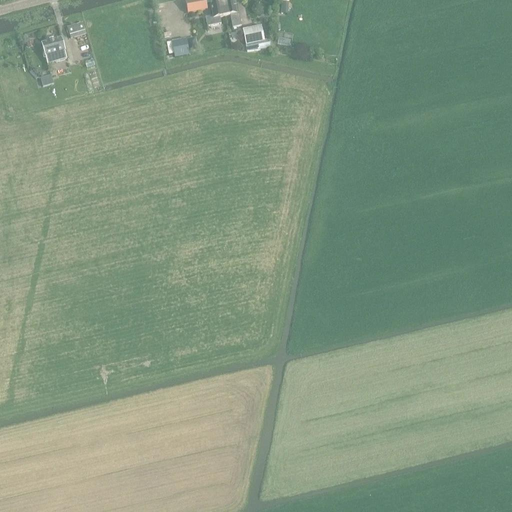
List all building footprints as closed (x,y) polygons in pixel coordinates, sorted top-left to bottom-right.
[(187,14),(207,9),(204,0),(197,0),(185,2),(187,14)] [(219,18),(224,17),(220,0),(208,0),(212,17),(205,18),(207,28),(221,25),(219,18)] [(232,0),(220,0),(224,17),(229,16),(232,28),(241,27),(238,13),(236,14),(232,0)] [(287,15),(289,3),(282,2),(280,14),(287,15)] [(69,41),(87,35),(83,24),(65,29),(69,41)] [(261,27),(242,31),(247,53),(272,50),(270,41),(264,43),(261,27)] [(47,65),(67,59),(61,39),(41,45),(43,52),(42,55),(42,57),(45,57),(47,65)] [(195,39),(187,40),(190,52),(197,51),(195,39)] [(279,39),(278,46),(289,48),(291,41),(279,39)] [(186,40),(167,44),(169,56),(174,55),(175,59),(189,56),(186,40)] [(51,76),(41,79),(43,88),(54,85),(51,76)]
